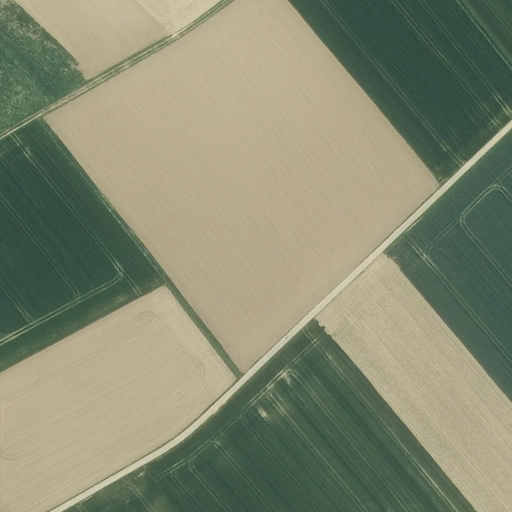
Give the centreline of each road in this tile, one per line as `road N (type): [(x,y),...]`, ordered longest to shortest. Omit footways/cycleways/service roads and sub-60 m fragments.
road 1 (track): [(53,511),(180,441),(511,125)]
road 2 (track): [(243,380),(37,115)]
road 3 (track): [(228,0),(37,115)]
